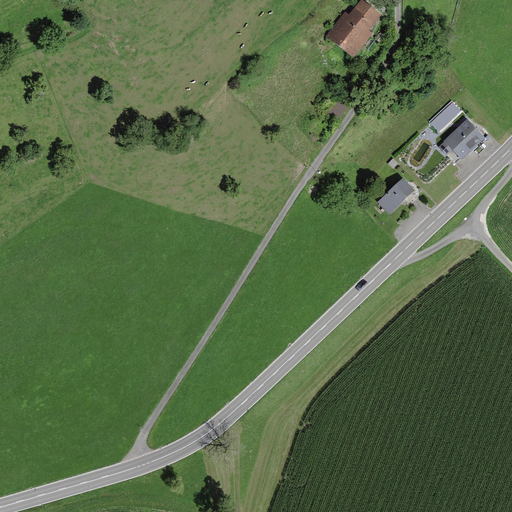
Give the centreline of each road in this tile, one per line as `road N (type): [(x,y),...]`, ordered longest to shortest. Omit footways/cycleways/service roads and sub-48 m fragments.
road 1 (secondary): [(511,147),(213,429),(167,456),(0,507)]
road 2 (track): [(130,469),(151,421),(394,27),(393,0)]
road 3 (track): [(78,0),(89,14),(86,32),(0,65)]
road 4 (track): [(511,267),(470,223),(511,171)]
